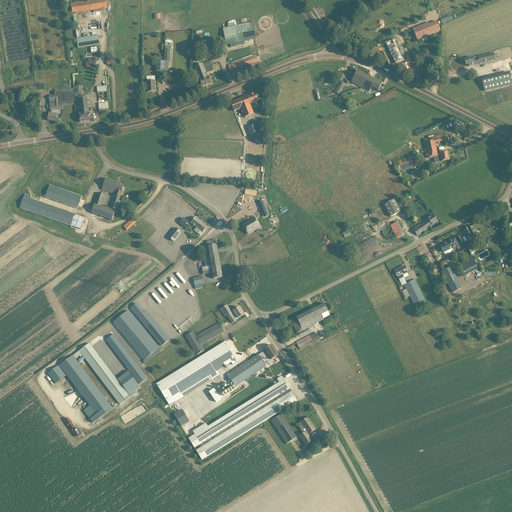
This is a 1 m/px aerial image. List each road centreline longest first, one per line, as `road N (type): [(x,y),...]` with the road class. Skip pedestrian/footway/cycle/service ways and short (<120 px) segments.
road 1 (unclassified): [(262,319),(498,203),(511,183)]
road 2 (unclassified): [(262,319),(246,297),(234,243),(217,213),(176,184),(117,169),(99,152),(93,131)]
road 3 (tertiary): [(93,131),(145,121),(329,55)]
road 4 (unclassified): [(376,511),(262,319)]
road 5 (tertiary): [(511,135),(371,64),(329,55)]
